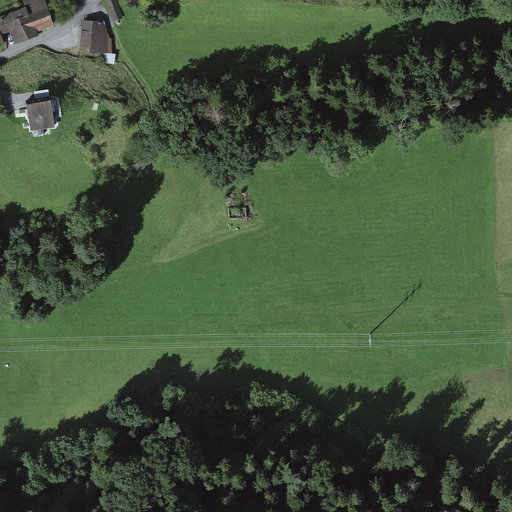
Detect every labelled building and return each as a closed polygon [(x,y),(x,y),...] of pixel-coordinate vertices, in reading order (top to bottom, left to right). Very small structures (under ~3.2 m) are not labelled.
[(36,0),(0,15),(0,41),(1,41),(3,45),(53,24),(42,0),(36,0)] [(118,0),(113,0),(118,20),(123,19),(118,0)] [(103,19),(87,19),(87,43),(102,43),(103,19)] [(47,98),(21,100),(24,129),(49,127),(47,98)] [(250,200),(229,201),(230,219),(250,218),(250,200)]
